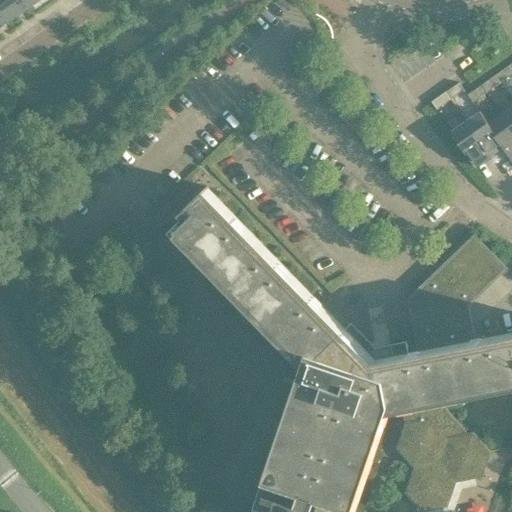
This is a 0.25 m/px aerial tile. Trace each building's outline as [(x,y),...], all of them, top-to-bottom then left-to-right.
[(23,9),(16,0),(0,0),(0,15),(4,22),(23,9)] [(16,0),(23,9),(36,0),(16,0)] [(511,74),(511,70),(509,66),(495,75),(500,83),(511,74)] [(486,92),(500,83),(495,75),(481,85),(486,92)] [(445,92),(450,99),(464,90),(459,83),(445,92)] [(486,92),(481,85),(468,94),(473,101),(486,92)] [(450,99),(445,92),(431,102),(436,109),(450,99)] [(511,107),(502,115),(511,129),(511,107)] [(466,121),(490,156),(503,147),(504,146),(488,124),(489,124),(480,111),(466,121)] [(504,146),(503,147),(511,159),(511,158),(511,129),(502,115),(489,124),(488,124),(504,146)] [(490,156),(466,121),(451,132),(475,166),(490,156)] [(405,423),(396,447),(413,467),(405,491),(422,511),(447,506),(456,481),(482,476),(490,452),(473,432),(468,433),(445,408),(443,395),(511,381),(511,331),(470,340),(463,303),(501,267),(471,237),(419,287),(422,290),(412,300),(422,350),(392,356),(387,329),(372,332),(374,340),(365,349),(207,186),(182,210),(189,217),(179,226),(310,362),(259,511),(350,511),(386,406),(401,403),(405,423)]
